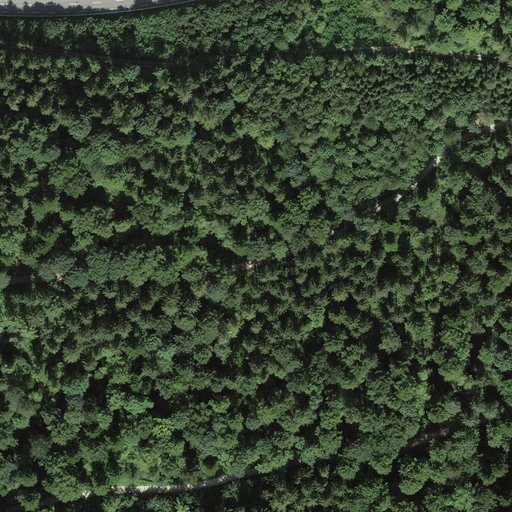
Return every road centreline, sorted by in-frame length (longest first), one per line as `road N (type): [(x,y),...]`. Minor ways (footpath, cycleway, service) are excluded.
road 1 (track): [(0,278),(189,276),(285,252),(395,196),(452,144),(511,120)]
road 2 (track): [(511,408),(370,452),(3,511)]
road 3 (track): [(0,42),(145,63),(391,49),(511,62)]
road 4 (track): [(245,264),(52,180)]
road 5 (secondary): [(138,0),(0,6)]
